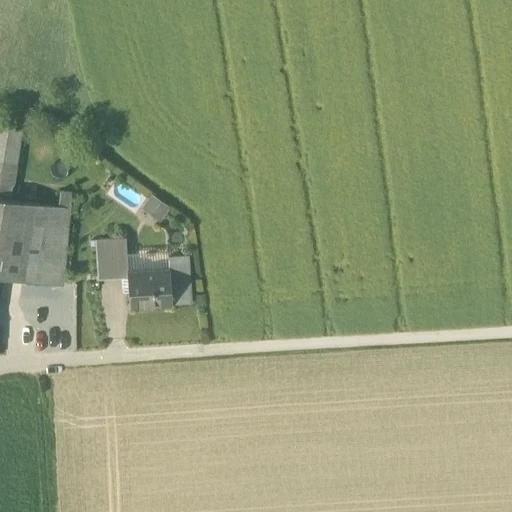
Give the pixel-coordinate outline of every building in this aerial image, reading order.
[(21,129),(0,125),(0,161),(16,164),(21,129)] [(16,164),(0,161),(0,198),(10,200),(16,164)] [(72,191),(52,191),(52,202),(71,202),(72,191)] [(167,206),(152,195),(145,206),(160,216),(167,206)] [(69,209),(10,200),(0,198),(0,275),(28,279),(27,280),(63,284),(69,209)] [(126,243),(97,245),(97,278),(127,277),(127,271),(128,271),(126,243)] [(187,255),(180,256),(168,257),(169,269),(128,271),(127,271),(127,277),(129,305),(171,302),(171,301),(190,300),(187,255)]
